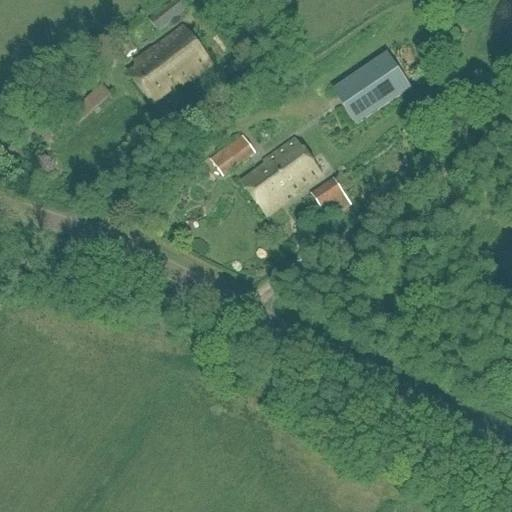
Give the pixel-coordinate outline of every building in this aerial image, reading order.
[(159,34),(189,10),(179,0),(177,0),(149,22),(159,34)] [(178,85),(180,88),(208,66),(182,31),(136,67),(138,69),(129,76),(152,105),(178,85)] [(128,61),(136,53),(129,44),(120,51),(128,61)] [(387,57),(333,93),(356,129),(410,92),(387,57)] [(211,162),(223,180),(255,157),(242,139),(211,162)] [(242,185),(266,217),(320,177),(293,142),(265,164),(267,167),(242,185)] [(333,183),(310,196),(329,222),(350,208),(345,200),(333,183)] [(192,250),(213,275),(226,264),(205,239),(192,250)]
